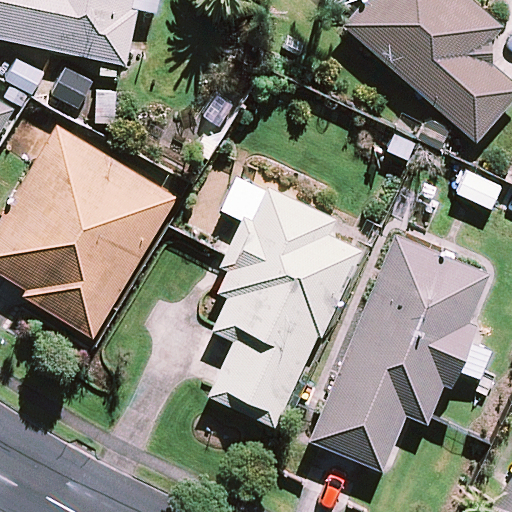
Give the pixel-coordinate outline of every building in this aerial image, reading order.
[(0,0),(0,31),(127,58),(138,5),(133,4),(133,0),(0,0)] [(474,0),(375,0),(349,29),(481,146),(511,111),(511,80),(498,68),(497,45),(510,31),(474,0)] [(120,91),(92,90),(91,126),(119,127),(120,91)] [(0,94),(0,125),(14,103),(0,94)] [(176,192),(56,121),(0,213),(0,269),(24,283),(20,290),(91,332),(176,192)] [(500,187),(450,168),(443,188),(492,207),(500,187)] [(208,391),(276,423),(360,245),(328,230),(335,215),(268,183),(253,215),(244,211),(225,252),(220,262),(228,266),(217,289),(227,293),(212,326),(234,336),(208,391)] [(490,268),(394,229),(319,410),(308,437),(383,467),(406,410),(427,419),(430,413),(443,380),(453,384),(478,322),(469,319),(490,268)] [(511,511),(511,486),(496,510),(496,511),(511,511)]
